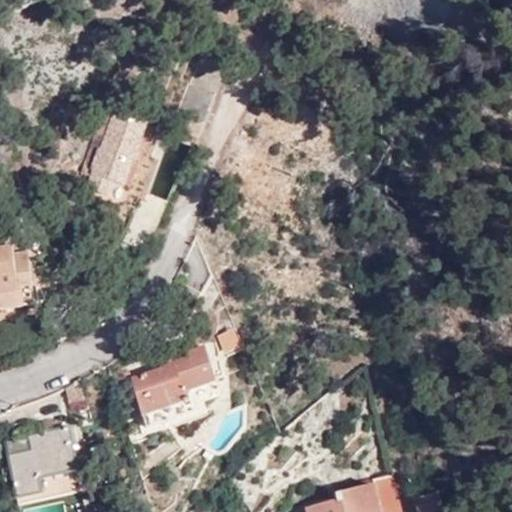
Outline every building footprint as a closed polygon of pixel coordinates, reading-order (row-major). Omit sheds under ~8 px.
[(182,114),(187,99),(210,108),(230,58),(203,48),(179,112),(182,114)] [(210,108),(187,99),(182,114),(204,122),(210,108)] [(129,185),(152,124),(118,111),(105,149),(100,147),(93,166),(97,167),(90,187),(110,195),(114,181),(129,185)] [(182,114),(179,112),(172,128),(198,137),(199,136),(177,125),(182,114)] [(177,125),(199,136),(204,122),(182,114),(177,125)] [(0,247),(0,307),(20,305),(18,287),(32,284),(28,258),(14,259),(13,246),(0,247)] [(182,284),(168,314),(191,325),(205,295),(182,284)] [(225,356),(243,351),(237,329),(219,335),(225,356)] [(162,367),(133,377),(146,417),(189,403),(186,394),(218,384),(206,346),(159,361),(162,367)] [(81,379),(67,388),(71,403),(85,400),(81,379)] [(70,425),(4,439),(19,507),(84,493),(70,425)] [(400,511),(403,511),(393,472),(375,476),(377,484),(345,492),(346,499),(306,508),(306,511),(400,511)] [(437,511),(445,510),(439,493),(416,499),(419,511),(437,511)]
